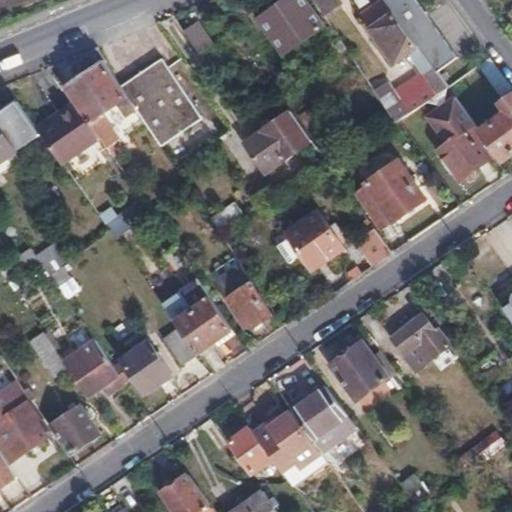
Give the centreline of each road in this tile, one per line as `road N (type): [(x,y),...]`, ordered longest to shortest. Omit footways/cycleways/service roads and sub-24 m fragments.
road 1 (residential): [(56,511),(511,205),(511,57),(468,0)]
road 2 (tertiary): [(130,0),(0,53)]
